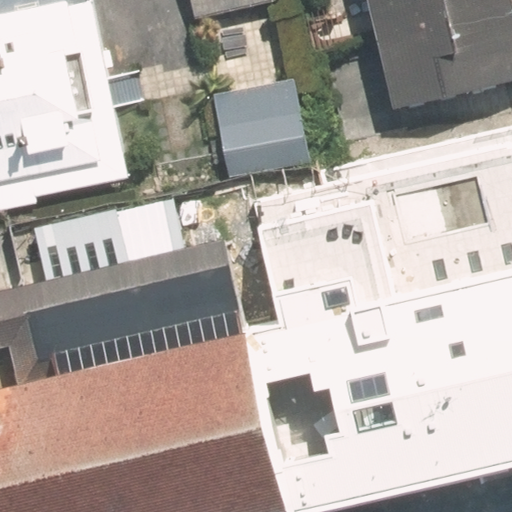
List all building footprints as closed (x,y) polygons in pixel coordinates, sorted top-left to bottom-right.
[(59,0),(0,12),(0,204),(124,179),(86,0),(59,0)] [(178,0),(182,16),(255,0),(178,0)] [(511,0),(378,0),(387,35),(511,4),(511,0)] [(511,4),(387,35),(392,53),(332,66),(343,111),(402,96),(404,103),(511,78),(511,4)] [(282,74),(201,91),(220,179),(301,162),(282,74)] [(399,153),(313,169),(324,224),(410,207),(399,153)] [(425,214),(258,246),(270,306),(437,273),(425,214)] [(244,326),(0,382),(0,511),(260,511),(290,505),(291,511),(298,511),(511,461),(511,261),(243,324),(244,326)]
